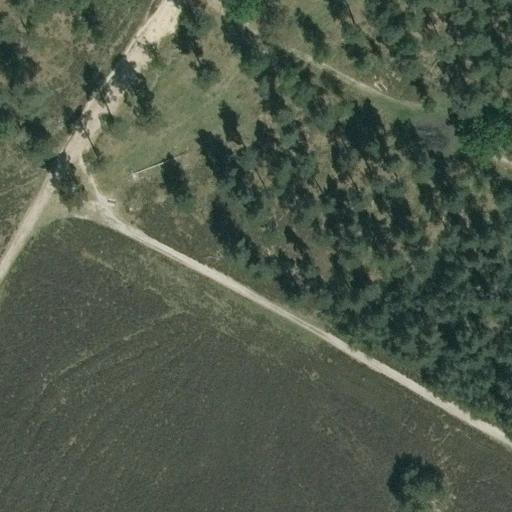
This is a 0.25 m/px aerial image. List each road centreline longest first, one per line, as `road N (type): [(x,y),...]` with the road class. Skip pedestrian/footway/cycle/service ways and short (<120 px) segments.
road 1 (track): [(174,0),(43,195),(511,445)]
road 2 (track): [(511,169),(195,0)]
